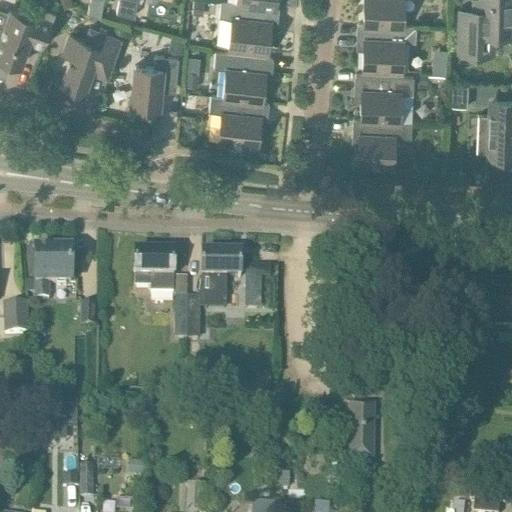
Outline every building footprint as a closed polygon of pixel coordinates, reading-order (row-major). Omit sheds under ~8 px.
[(88,0),(86,11),(99,15),(102,0),(88,0)] [(121,0),(119,13),(137,16),(140,0),(121,0)] [(222,3),(278,8),(276,8),(277,0),(237,0),(237,4),(222,2),(222,3)] [(403,26),(404,25),(404,0),(364,0),(364,24),(403,26)] [(490,53),(490,34),(511,34),(511,0),(481,0),(482,1),(477,1),(477,11),(461,11),(460,52),(490,53)] [(203,4),(193,3),(191,16),(202,18),(203,4)] [(276,24),(278,8),(222,3),(220,18),(232,19),(229,48),(269,52),(272,23),(276,24)] [(54,11),(39,6),(35,18),(8,9),(0,32),(0,75),(1,75),(4,76),(10,60),(20,64),(27,43),(41,48),(54,11)] [(120,35),(124,26),(113,23),(111,28),(114,33),(120,35)] [(362,39),(362,40),(361,68),(401,70),(402,41),(414,42),(415,26),(358,24),(358,39),(362,39)] [(69,56),(60,84),(64,85),(66,89),(76,92),(79,90),(83,92),(90,72),(95,59),(110,64),(119,39),(89,28),(85,40),(69,34),(62,53),(69,56)] [(170,40),(167,51),(180,54),(182,43),(170,40)] [(210,96),(210,97),(262,102),(265,74),(269,74),(271,58),(218,52),(216,70),(228,71),(226,98),(210,96)] [(130,105),(158,108),(160,84),(175,85),(177,58),(153,55),(152,67),(134,65),(130,105)] [(433,68),(433,75),(447,75),(447,63),(439,63),(433,68)] [(196,88),(197,74),(187,73),(186,88),(196,88)] [(360,101),(359,118),(398,120),(410,121),(413,77),(356,74),(355,91),(360,91),(360,101)] [(450,84),(450,107),(467,107),(467,84),(450,84)] [(262,105),(262,102),(210,97),(208,112),(220,113),(217,142),(257,146),(260,117),(267,118),(268,106),(262,105)] [(489,112),(487,156),(492,156),(491,159),(505,160),(505,157),(511,157),(511,99),(489,99),(489,112)] [(410,121),(398,120),(359,118),(354,118),(353,135),(358,135),(357,164),(393,165),(394,136),(410,137),(410,121)] [(71,285),(71,251),(36,251),(35,300),(49,300),(49,285),(71,285)] [(135,277),(133,277),(134,288),(151,288),(151,292),(171,292),(173,292),(173,277),(173,251),(135,251),(135,277)] [(188,324),(188,340),(201,340),(201,324),(201,310),(226,309),(226,278),(241,278),(241,253),(202,253),(202,277),(200,292),(199,298),(189,298),(188,324)] [(245,267),(244,278),(260,278),(268,278),(268,267),(245,267)] [(486,284),(438,283),(437,325),(463,325),(464,321),(473,321),(472,336),(511,336),(511,280),(486,279),(486,284)] [(173,324),(173,340),(186,340),(188,340),(188,324),(189,298),(175,298),(175,302),(174,324),(173,324)] [(2,302),(3,333),(27,331),(26,301),(2,302)] [(79,327),(95,327),(95,303),(79,303),(79,327)] [(511,357),(497,357),(496,368),(491,368),(491,383),(511,383),(511,357)] [(129,388),(129,396),(143,397),(144,389),(129,388)] [(373,463),(374,461),(374,404),(349,404),(348,460),(348,463),(373,463)] [(44,426),(77,426),(77,406),(44,406),(44,426)] [(12,446),(0,444),(0,480),(8,481),(10,458),(12,459),(12,446)] [(129,462),(129,475),(144,476),(144,463),(129,462)] [(342,465),(331,464),(330,484),(341,483),(342,465)] [(80,498),(94,497),(91,465),(79,465),(80,498)] [(289,488),(289,474),(275,473),(275,487),(289,488)] [(77,486),(77,475),(63,475),(63,486),(77,486)] [(187,484),(185,511),(210,511),(212,486),(187,484)] [(471,487),(470,501),(475,501),(474,511),(499,511),(500,503),(505,503),(506,489),(471,487)] [(329,504),(314,503),(313,511),(337,511),(337,505),(329,504)]
